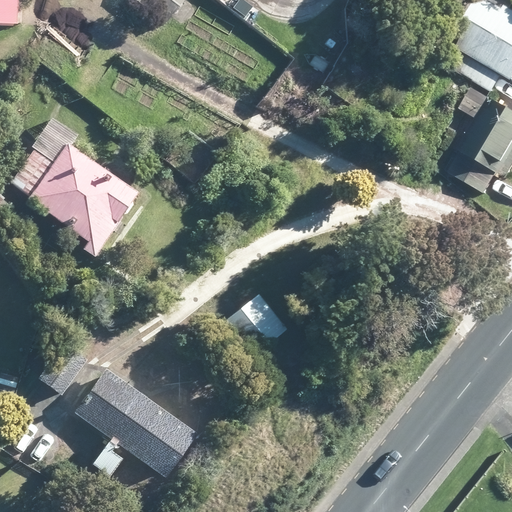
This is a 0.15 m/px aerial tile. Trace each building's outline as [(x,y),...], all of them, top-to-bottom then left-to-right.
[(0,0),(0,26),(12,26),(12,0),(0,0)] [(181,0),(128,0),(162,25),(181,0)] [(511,12),(502,7),(500,11),(482,0),(474,0),(456,31),(463,35),(455,48),(462,52),(451,69),(489,92),(491,91),(499,77),(509,82),(511,78),(511,77),(511,12)] [(511,113),(469,89),(457,109),(465,114),(446,146),(458,153),(446,173),(482,195),(483,192),(494,175),(503,180),(504,177),(511,163),(511,113)] [(112,227),(118,219),(135,197),(63,144),(49,163),(32,150),(7,184),(26,198),(23,202),(82,245),(77,252),(89,259),(112,227)] [(0,215),(10,202),(0,194),(0,215)] [(239,307),(224,319),(217,324),(246,361),(282,332),(253,296),(239,307)] [(18,308),(4,303),(0,312),(0,390),(28,324),(14,318),(18,308)] [(145,403),(138,398),(100,370),(68,414),(105,441),(86,466),(103,479),(117,461),(105,453),(111,446),(158,481),(190,437),(145,403)]
